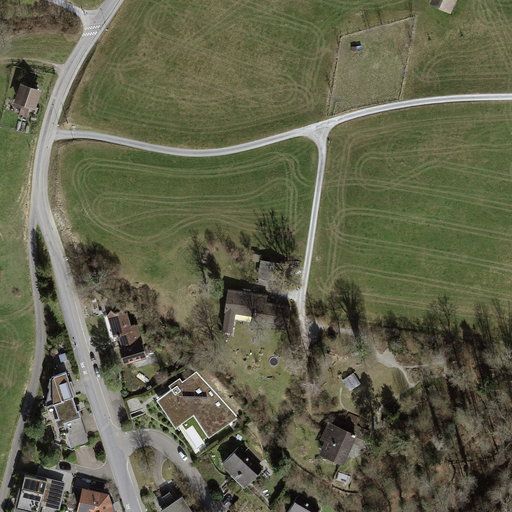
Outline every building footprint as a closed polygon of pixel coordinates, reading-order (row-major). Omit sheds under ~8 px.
[(428,0),(428,1),(449,12),(454,0),(428,0)] [(41,89),(19,82),(12,102),(35,109),(41,89)] [(288,264),(260,260),(257,277),(286,280),(288,264)] [(267,294),(227,288),(222,323),(235,326),(238,312),(254,315),(253,321),(274,325),(289,327),(293,305),(266,300),(267,294)] [(115,302),(107,313),(113,331),(117,331),(122,346),(120,347),(124,362),(147,357),(138,322),(132,323),(127,308),(123,309),(115,302)] [(73,395),(76,394),(68,368),(53,373),(54,401),(73,395)] [(54,401),(53,373),(47,376),(46,385),(47,386),(43,406),(50,421),(55,419),(59,417),(54,401)] [(172,389),(157,399),(176,427),(194,415),(208,437),(238,417),(197,373),(183,382),(180,378),(169,385),(172,389)] [(73,395),(54,401),(59,417),(55,419),(61,434),(67,432),(71,446),(88,440),(73,395)] [(194,423),(187,428),(198,447),(206,443),(194,423)] [(332,424),(320,454),(343,463),(346,455),(358,459),(363,446),(354,442),(358,434),(332,424)] [(240,447),(222,464),(244,487),(263,469),(240,447)] [(27,472),(18,508),(34,511),(40,511),(43,501),(61,506),(67,482),(27,472)] [(344,475),(339,474),(337,480),(348,483),(349,476),(344,475)] [(115,511),(111,492),(84,486),(78,509),(91,511),(115,511)] [(299,495),(288,511),(318,511),(321,508),(299,495)] [(194,511),(185,498),(163,511),(194,511)]
